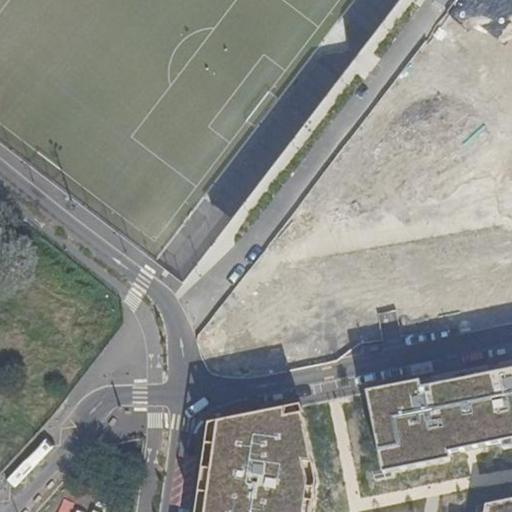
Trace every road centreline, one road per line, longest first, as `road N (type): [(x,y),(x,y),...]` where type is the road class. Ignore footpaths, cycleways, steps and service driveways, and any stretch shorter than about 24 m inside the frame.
road 1 (residential): [(175,318),(425,0)]
road 2 (residential): [(511,335),(195,397)]
road 3 (unclassified): [(195,397),(110,395),(85,407),(4,511)]
road 4 (residential): [(175,318),(0,178)]
